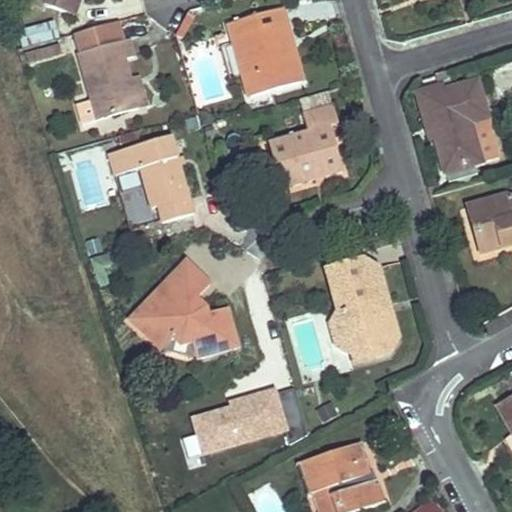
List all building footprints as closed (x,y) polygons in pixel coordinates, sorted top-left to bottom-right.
[(46,0),(45,5),(76,16),(81,0),(46,0)] [(294,51),(283,11),(268,14),(279,54),(279,55),(293,51),(294,51)] [(185,39),(197,18),(189,13),(177,34),(185,39)] [(303,83),(294,51),(293,51),(279,55),(279,54),(268,14),(229,25),(249,99),(303,83)] [(16,32),(20,49),(57,40),(53,24),(16,32)] [(123,44),(117,24),(76,36),(82,55),(79,56),(96,121),(138,109),(130,81),(125,61),(134,59),(130,42),(123,44)] [(70,42),(47,48),(50,57),(72,51),(70,42)] [(50,57),(47,48),(36,51),(38,60),(50,57)] [(146,108),(139,79),(130,81),(138,109),(146,108)] [(445,92),(443,83),(414,91),(414,92),(427,141),(428,141),(436,139),(426,102),(425,98),(445,92)] [(482,164),(471,125),(488,120),(478,83),(445,92),(425,98),(426,102),(436,139),(445,174),(482,164)] [(340,174),(327,128),(338,125),(333,106),(303,115),(307,134),(269,145),(281,190),(315,180),(313,175),(323,172),(325,178),(340,174)] [(193,216),(172,138),(109,154),(114,178),(142,170),(152,209),(159,207),(163,223),(193,216)] [(511,204),(511,205),(509,198),(509,196),(467,207),(479,254),(511,245),(511,241),(511,240),(511,204)] [(387,324),(382,309),(381,306),(388,297),(380,269),(365,261),(336,269),(345,305),(346,311),(338,313),(330,325),(337,347),(350,355),(362,352),(363,352),(374,359),(389,356),(399,339),(394,323),(388,324),(387,324)] [(239,351),(229,310),(208,315),(194,300),(209,285),(187,263),(145,305),(152,312),(137,326),(161,349),(171,339),(176,335),(191,340),(193,341),(194,345),(197,361),(239,351)] [(346,311),(345,305),(336,269),(326,272),(338,313),(346,311)] [(394,323),(388,297),(381,306),(382,309),(387,324),(388,324),(394,323)] [(152,312),(145,305),(130,319),(137,326),(152,312)] [(192,345),(194,345),(193,341),(191,340),(176,335),(171,339),(172,341),(179,348),(192,345)] [(374,359),(363,352),(362,352),(350,355),(352,365),(353,366),(374,359)] [(185,462),(304,434),(293,388),(187,413),(192,435),(179,437),(185,462)] [(511,416),(505,403),(498,407),(511,433),(511,416)] [(365,485),(362,478),(370,475),(360,445),(299,465),(309,495),(316,492),(330,488),(338,486),(340,494),(332,496),(336,511),(361,511),(383,505),(376,482),(365,485)] [(340,494),(338,486),(330,488),(316,492),(322,511),(336,511),(332,496),(340,494)] [(440,511),(431,499),(413,511),(440,511)]
